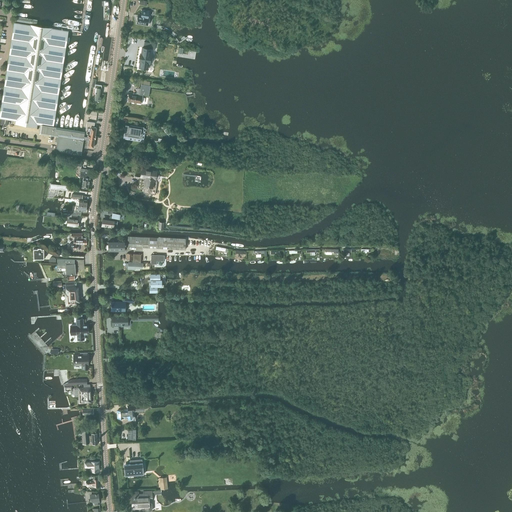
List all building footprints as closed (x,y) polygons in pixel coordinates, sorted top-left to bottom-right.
[(138,14),(137,23),(148,25),(149,18),(147,17),(148,10),(142,9),(141,15),(138,14)] [(52,126),(66,31),(15,23),(0,117),(16,120),(15,123),(37,126),(37,124),(42,124),(40,132),(56,135),(58,135),(57,142),(56,147),(61,151),(81,154),(84,132),(83,131),(52,126)] [(139,67),(143,68),(147,69),(148,62),(149,62),(151,55),(150,55),(151,49),(154,50),(155,43),(156,43),(144,41),(143,48),(142,48),(141,54),(140,54),(139,61),(140,61),(139,67)] [(100,101),(100,97),(101,94),(100,94),(101,86),(95,85),(96,79),(92,79),(91,87),(95,88),(96,89),(95,94),(96,94),(95,101),(100,101)] [(149,96),(150,88),(150,85),(141,84),(141,88),(142,88),(141,94),(128,92),(128,96),(129,96),(128,101),(142,103),(143,95),(149,96)] [(95,138),(96,135),(95,135),(96,127),(94,127),(95,122),(87,121),(85,133),(86,133),(84,147),(88,147),(88,146),(93,147),(94,138),(95,138)] [(143,126),(131,124),(131,126),(126,125),(124,134),(132,135),(131,137),(142,139),(143,135),(142,135),(143,128),(143,126)] [(91,170),(81,168),(80,175),(80,176),(81,177),(82,177),(83,177),(82,188),(88,188),(91,170)] [(161,172),(156,171),(142,169),(141,177),(144,178),(144,179),(139,178),(138,188),(143,189),(143,190),(144,190),(144,193),(155,194),(157,181),(159,181),(160,179),(162,179),(162,176),(160,176),(161,172)] [(72,194),(71,198),(78,198),(80,199),(79,205),(87,206),(88,205),(87,204),(87,200),(83,200),(83,199),(82,199),(83,195),(79,195),(72,194)] [(72,214),(77,215),(80,215),(81,212),(81,211),(86,211),(86,208),(86,207),(87,207),(87,206),(79,205),(76,204),(75,212),(72,211),(72,214)] [(103,219),(102,225),(113,226),(117,227),(117,221),(114,221),(114,220),(113,220),(114,217),(119,218),(120,211),(114,210),(109,210),(108,212),(113,213),(113,216),(112,216),(111,216),(110,216),(110,217),(110,218),(109,220),(103,219)] [(63,215),(62,218),(68,219),(67,223),(69,223),(69,226),(72,226),(72,224),(76,224),(77,220),(77,215),(72,214),(63,213),(63,215)] [(82,233),(71,233),(72,237),(74,237),(74,244),(68,244),(68,249),(76,249),(77,243),(87,244),(87,237),(82,237),(82,233)] [(185,248),(186,237),(158,236),(158,237),(149,236),(148,236),(136,236),(136,239),(128,238),(128,246),(147,247),(149,247),(156,247),(185,248)] [(109,241),(109,249),(125,249),(125,241),(109,241)] [(38,248),(34,248),(34,257),(44,257),(44,248),(41,248),(41,247),(38,247),(38,248)] [(151,254),(151,264),(157,264),(157,260),(164,261),(164,255),(151,254)] [(57,259),(57,267),(66,267),(66,275),(75,274),(75,264),(73,264),(73,260),(63,259),(57,259)] [(151,281),(149,281),(149,286),(150,286),(150,290),(150,291),(157,291),(157,290),(157,286),(161,286),(161,281),(161,279),(159,279),(159,274),(150,274),(151,280),(151,281)] [(66,284),(62,284),(62,291),(66,291),(66,294),(68,293),(68,298),(65,299),(66,304),(69,304),(69,305),(71,305),(71,304),(77,304),(77,298),(78,298),(77,291),(78,291),(78,287),(70,288),(70,286),(66,286),(66,284)] [(112,301),(111,310),(125,311),(125,302),(133,302),(133,298),(123,298),(123,302),(112,301)] [(76,325),(70,326),(71,332),(77,332),(77,334),(77,340),(83,340),(84,339),(84,333),(88,333),(87,325),(83,325),(83,324),(83,319),(82,319),(82,315),(76,315),(76,325)] [(112,315),(112,325),(132,324),(132,318),(119,318),(119,315),(112,315)] [(87,354),(87,352),(80,352),(80,354),(73,355),(74,365),(82,365),(82,368),(88,368),(88,354),(87,354)] [(78,388),(74,388),(74,394),(78,393),(79,400),(79,402),(82,402),(90,402),(90,400),(90,398),(90,396),(89,396),(89,394),(90,394),(90,390),(90,386),(78,387),(78,388)] [(128,410),(118,411),(118,418),(124,418),(124,417),(129,417),(129,420),(134,419),(134,417),(134,416),(133,412),(134,412),(134,411),(144,410),(144,405),(130,406),(128,406),(128,410)] [(89,430),(89,429),(84,429),(84,430),(82,430),(83,444),(89,443),(89,441),(93,441),(93,444),(98,444),(97,433),(92,433),(93,435),(89,436),(89,430)] [(130,464),(124,464),(125,476),(143,474),(142,459),(130,460),(130,464)] [(90,462),(85,462),(85,467),(91,466),(91,471),(98,471),(98,468),(100,468),(99,461),(90,462)] [(98,479),(98,476),(82,477),(82,480),(85,479),(85,480),(86,480),(86,481),(86,485),(86,487),(87,487),(87,488),(92,487),(99,487),(99,479),(98,479)] [(161,490),(168,489),(167,477),(159,478),(161,490)] [(139,492),(132,493),(132,497),(133,508),(144,508),(144,511),(152,510),(152,503),(149,503),(149,499),(152,499),(152,495),(156,494),(161,494),(161,490),(157,490),(156,491),(152,492),(144,492),(143,492),(143,493),(139,494),(139,492)] [(91,494),(90,494),(90,500),(92,499),(92,502),(94,502),(94,505),(100,504),(99,501),(98,493),(98,491),(92,491),(93,494),(91,494)]
